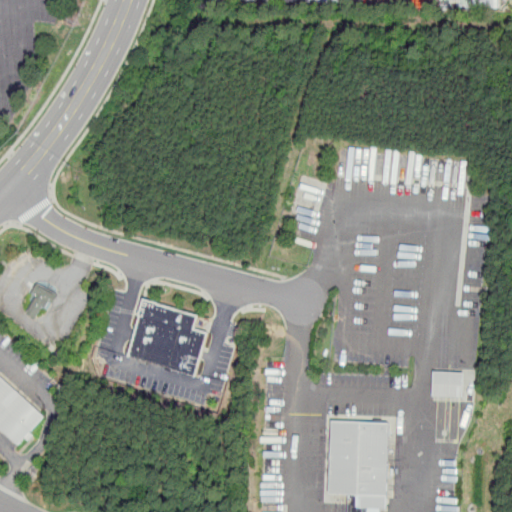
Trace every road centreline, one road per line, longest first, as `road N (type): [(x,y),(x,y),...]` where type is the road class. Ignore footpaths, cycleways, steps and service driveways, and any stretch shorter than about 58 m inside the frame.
road 1 (residential): [(11,189),(89,242),(302,302)]
road 2 (secondary): [(128,0),(68,118),(0,200)]
